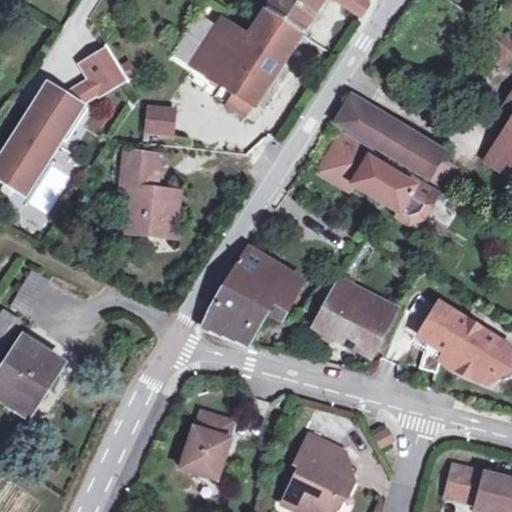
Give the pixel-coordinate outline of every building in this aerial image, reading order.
[(273,0),(250,36),(223,22),(192,69),(218,85),(233,96),(226,106),(244,120),(252,107),(253,108),(321,0),(273,0)] [(332,0),(361,18),(367,9),(368,4),(366,0),(332,0)] [(499,54),(507,41),(489,28),(480,40),(499,54)] [(188,67),(206,41),(192,32),(175,57),(188,67)] [(511,57),(511,44),(507,41),(499,54),(509,62),(511,57)] [(108,53),(82,68),(89,81),(98,96),(124,80),(108,53)] [(83,118),(75,113),(79,106),(98,96),(89,81),(62,97),(49,88),(42,97),(81,122),(83,118)] [(511,152),(505,162),(511,166),(511,96),(508,102),(511,104),(511,121),(498,144),(511,152)] [(59,141),(66,145),(81,122),(42,97),(0,160),(0,183),(14,193),(23,178),(16,173),(29,152),(37,157),(51,136),(59,141)] [(511,104),(508,102),(502,112),(511,119),(511,104)] [(353,103),(338,126),(428,183),(443,160),(353,103)] [(87,112),(79,106),(75,113),(83,118),(87,112)] [(146,107),(146,139),(177,139),(177,107),(146,107)] [(59,141),(51,136),(37,157),(29,152),(16,173),(23,178),(14,193),(22,198),(59,141)] [(511,152),(498,144),(486,162),(499,171),(505,162),(511,152)] [(150,189),(157,190),(161,157),(124,152),(122,167),(153,171),(150,189)] [(411,230),(424,209),(407,198),(413,191),(395,180),(398,176),(390,171),(388,174),(367,160),(351,186),(395,213),(392,218),(411,230)] [(153,171),(122,167),(120,186),(126,186),(121,227),(143,230),(142,236),(174,239),(179,192),(157,190),(150,189),(153,171)] [(203,330),(245,349),(264,315),(278,323),(284,312),(281,310),(286,303),(290,305),(301,285),(249,254),(243,263),(241,262),(228,281),(203,330)] [(28,320),(49,283),(30,272),(9,310),(28,320)] [(333,335),(359,291),(340,281),(315,325),(333,335)] [(395,311),(359,291),(333,335),(370,356),(395,311)] [(511,374),(511,352),(437,306),(418,338),(460,364),(455,372),(471,378),(476,370),(497,383),(509,380),(511,374)] [(0,313),(0,359),(23,324),(2,310),(0,313)] [(0,378),(0,399),(27,417),(60,364),(24,341),(0,378)] [(412,350),(407,365),(437,375),(442,359),(412,350)] [(220,479),(233,440),(228,439),(234,421),(205,411),(200,428),(195,427),(183,467),(220,479)] [(373,436),(378,451),(396,446),(390,430),(373,436)] [(332,469),(341,449),(311,435),(296,465),(302,468),(284,505),(299,511),(335,511),(343,497),(351,494),(357,481),(332,469)] [(350,453),(341,449),(332,469),(357,481),(350,453)] [(488,511),(511,511),(511,478),(459,463),(450,494),(484,504),(482,510),(488,511)]
